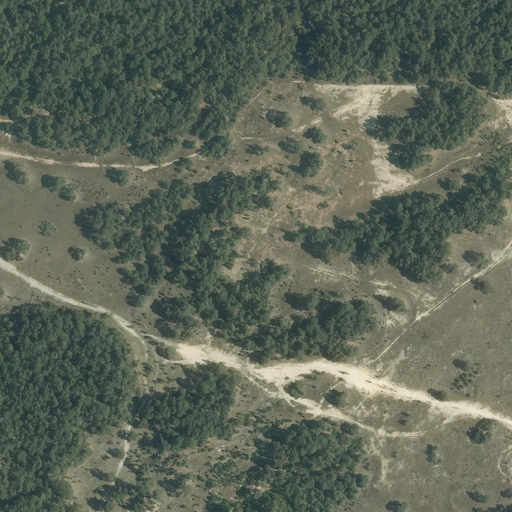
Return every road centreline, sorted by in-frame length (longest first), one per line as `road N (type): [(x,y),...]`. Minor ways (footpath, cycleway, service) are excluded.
road 1 (track): [(511,423),(323,366),(170,361),(102,312),(66,301),(0,261)]
road 2 (track): [(245,368),(303,403),(375,431),(418,433),(477,412)]
road 3 (track): [(99,511),(154,379),(155,353)]
